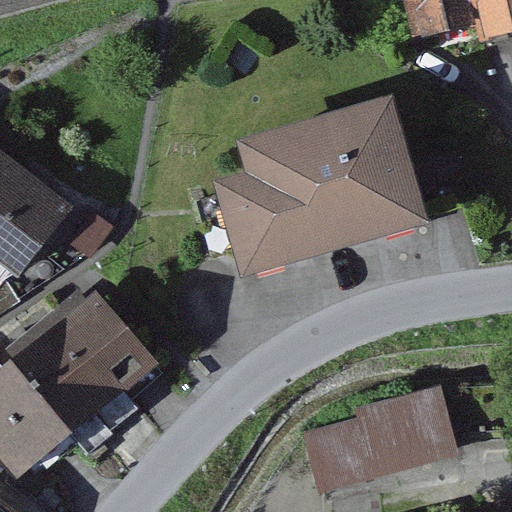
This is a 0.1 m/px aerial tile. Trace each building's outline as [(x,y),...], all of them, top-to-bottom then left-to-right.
[(511,0),(405,0),(414,44),(477,31),(479,45),(511,38),(511,0)] [(205,188),(229,278),(246,276),(303,260),(353,245),(383,236),(413,227),(396,167),(381,112),(224,152),(231,180),(205,188)] [(82,210),(0,147),(0,255),(29,278),(82,210)] [(4,271),(0,273),(0,315),(23,302),(4,271)] [(98,295),(0,375),(0,459),(23,487),(62,455),(97,426),(149,383),(162,372),(98,295)] [(310,422),(329,489),(390,472),(453,454),(434,387),(310,422)]
